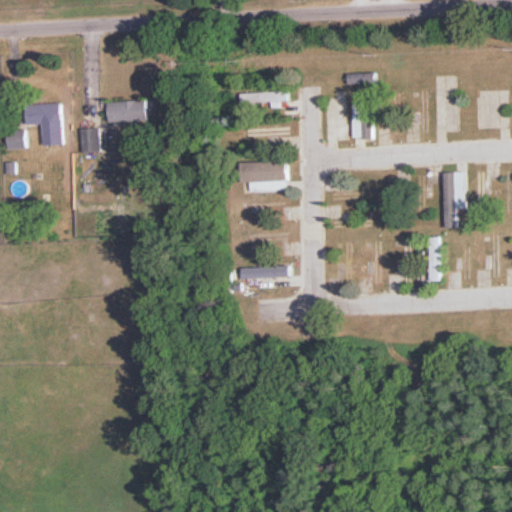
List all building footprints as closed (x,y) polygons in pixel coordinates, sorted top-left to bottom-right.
[(458,129),(458,74),(446,74),(446,96),(436,96),(436,129),(458,129)] [(326,100),(326,136),(346,136),(346,90),(335,90),(335,100),(326,100)] [(289,91),(242,91),(242,101),(289,101),(289,91)] [(111,100),(111,121),(150,121),(150,100),(111,100)] [(64,122),(64,102),(28,102),(28,122),(64,122)] [(354,138),(374,138),(374,103),(354,103),(354,138)] [(271,142),(290,142),(290,125),(247,125),(247,137),(271,137),(271,142)] [(102,152),(102,127),(83,127),(83,152),(102,152)] [(10,147),(28,147),(28,128),(10,128),(10,147)] [(288,160),(242,160),(242,182),(277,181),(277,188),(288,188),(288,160)] [(477,170),(477,210),(486,210),(486,170),(477,170)] [(457,172),(446,172),(447,227),(458,227),(457,172)] [(412,234),(403,234),(403,282),(413,282),(412,234)] [(442,236),(431,236),(431,280),(442,280),(442,236)]
